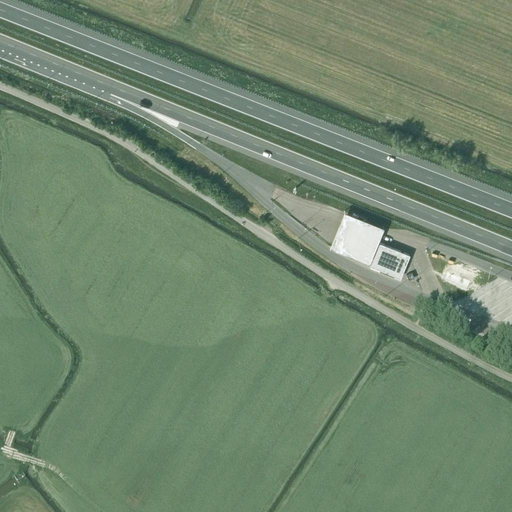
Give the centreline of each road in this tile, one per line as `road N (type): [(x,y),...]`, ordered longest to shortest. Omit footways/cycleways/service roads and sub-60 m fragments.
road 1 (unclassified): [(511,378),(360,296),(116,137),(0,86)]
road 2 (motorway): [(511,210),(0,10)]
road 3 (motorway): [(110,86),(511,251)]
road 4 (motorway): [(110,86),(218,161)]
